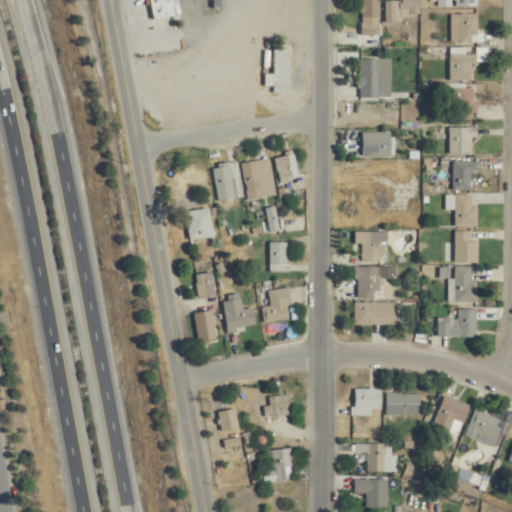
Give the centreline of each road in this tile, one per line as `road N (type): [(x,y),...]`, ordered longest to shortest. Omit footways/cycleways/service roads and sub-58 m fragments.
road 1 (motorway): [(131,511),(67,159),(28,0)]
road 2 (residential): [(316,511),(323,0)]
road 3 (motorway): [(0,66),(84,511)]
road 4 (residential): [(494,371),(510,269),(511,0)]
road 5 (residential): [(176,373),(331,347),(427,353),(511,381)]
road 6 (tertiary): [(176,373),(132,138)]
road 7 (residential): [(132,138),(316,107)]
road 8 (tertiary): [(205,511),(176,373)]
road 9 (tertiary): [(132,138),(113,0)]
